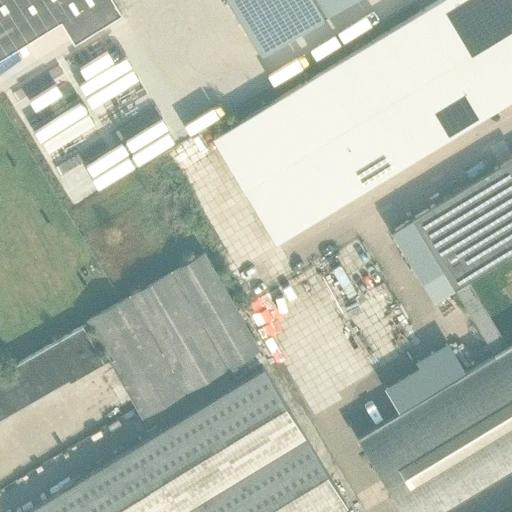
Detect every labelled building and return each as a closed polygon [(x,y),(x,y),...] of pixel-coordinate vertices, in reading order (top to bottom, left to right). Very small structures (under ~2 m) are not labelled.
[(0,0),(0,55),(59,19),(72,40),(118,11),(111,0),(0,0)] [(229,0),(260,51),(345,0),(229,0)] [(511,0),(442,0),(418,14),(480,115),(511,95),(511,0)] [(418,14),(384,35),(445,136),(480,115),(418,14)] [(384,35),(367,46),(428,146),(445,136),(384,35)] [(367,46),(299,87),(360,187),(428,146),(367,46)] [(360,187),(299,87),(264,108),(326,208),(360,187)] [(326,208),(264,108),(216,137),(277,238),(326,208)] [(402,511),(439,511),(511,468),(511,155),(497,165),(441,199),(424,209),(411,217),(423,237),(405,248),(410,257),(417,268),(423,277),(440,266),(493,354),(434,391),(420,367),(386,388),(401,412),(358,438),(402,511)] [(202,252),(86,319),(88,323),(109,358),(133,399),(141,413),(257,345),(202,252)] [(109,358),(88,323),(34,355),(32,355),(0,373),(0,417),(66,378),(68,382),(109,358)] [(332,511),(346,503),(263,366),(20,511),(332,511)]
